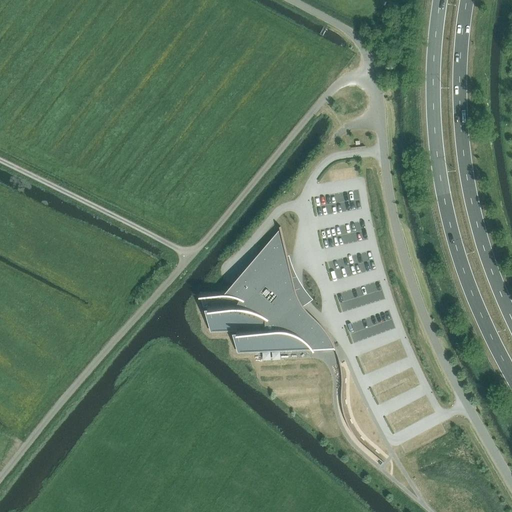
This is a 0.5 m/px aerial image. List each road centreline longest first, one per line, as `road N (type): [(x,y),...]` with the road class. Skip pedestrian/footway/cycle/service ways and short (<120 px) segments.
road 1 (unclassified): [(291,0),(364,48),(412,284),(443,360),(511,479)]
road 2 (trunk): [(440,0),(434,130),(442,191),(472,293),(511,374)]
road 3 (trunk): [(511,319),(467,180),(459,105),(467,0)]
